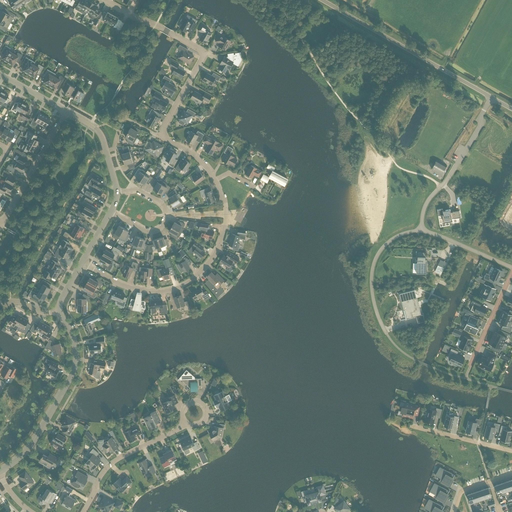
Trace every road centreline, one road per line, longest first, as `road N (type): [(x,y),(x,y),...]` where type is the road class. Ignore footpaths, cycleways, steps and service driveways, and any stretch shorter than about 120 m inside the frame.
road 1 (residential): [(215,180),(159,136),(202,56),(163,28)]
road 2 (unclassified): [(491,97),(321,0)]
road 3 (residential): [(81,262),(138,290),(177,288),(208,265),(225,216)]
road 4 (residential): [(0,471),(34,441),(74,365),(60,311)]
road 5 (residential): [(85,511),(107,467),(187,425)]
road 6 (residential): [(385,333),(373,297),(374,259),(391,239),(421,231)]
road 7 (residential): [(0,221),(66,111)]
